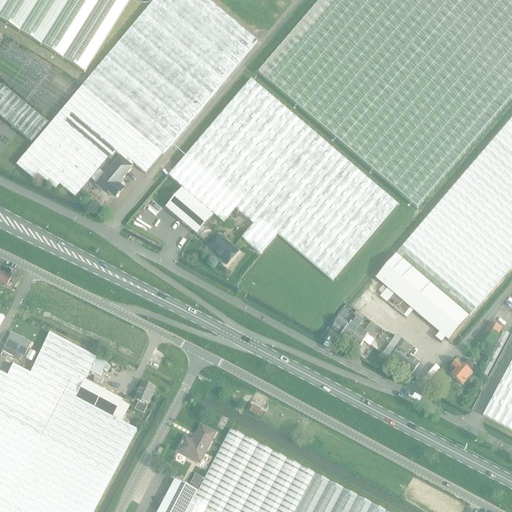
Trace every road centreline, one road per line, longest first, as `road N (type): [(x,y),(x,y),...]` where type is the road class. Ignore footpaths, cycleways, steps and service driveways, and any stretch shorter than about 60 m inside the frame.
road 1 (unclassified): [(502,511),(202,355)]
road 2 (unclassified): [(401,391),(104,231)]
road 3 (primary): [(511,482),(236,338)]
road 4 (primary): [(236,338),(0,217)]
road 5 (unclassified): [(118,511),(202,355)]
road 6 (unclassified): [(401,391),(262,339),(236,338)]
road 7 (unclassified): [(236,338),(226,320),(104,231)]
road 8 (unclassified): [(115,311),(0,250)]
road 9 (unclassified): [(511,450),(401,391)]
road 10 (unclassified): [(236,338),(115,311)]
